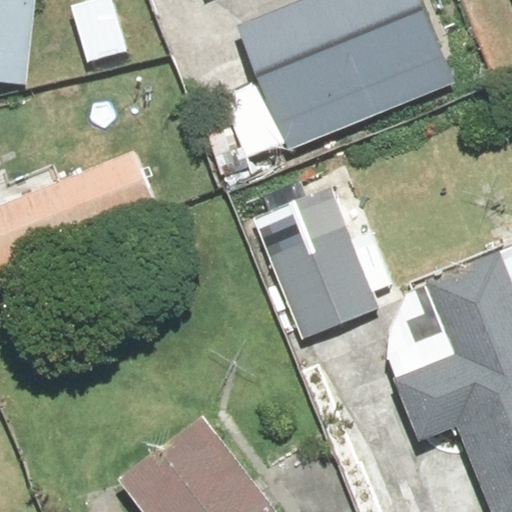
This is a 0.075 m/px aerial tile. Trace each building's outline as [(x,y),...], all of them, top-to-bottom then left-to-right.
[(0,0),(0,88),(27,91),(35,0),(0,0)] [(136,0),(101,0),(77,7),(94,67),(152,51),(136,0)] [(416,0),(310,0),(234,30),(274,128),(441,61),(416,0)] [(0,269),(149,210),(127,156),(0,206),(0,269)] [(361,226),(274,256),(304,345),(391,316),(361,226)] [(511,511),(511,292),(496,253),(420,283),(451,361),(392,384),(417,445),(453,430),(486,511),(511,511)] [(275,511),(202,418),(115,484),(137,511),(275,511)]
